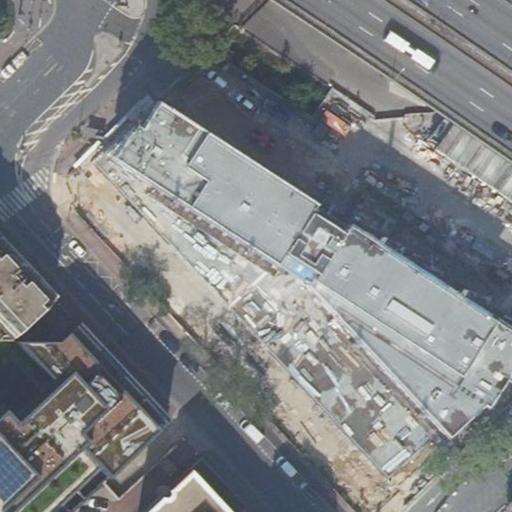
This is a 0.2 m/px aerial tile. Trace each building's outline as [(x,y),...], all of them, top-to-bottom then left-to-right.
[(511,0),(497,0),(511,15),(511,0)] [(511,369),(511,323),(162,96),(93,163),(388,480),(511,369)] [(0,243),(21,266),(25,261),(0,234),(0,243)] [(57,343),(75,324),(21,266),(0,243),(0,326),(9,336),(3,336),(0,339),(0,343),(15,343),(57,343)] [(0,511),(10,511),(79,448),(107,479),(167,422),(75,324),(57,343),(15,343),(55,385),(16,423),(4,411),(0,414),(0,511)] [(224,511),(194,478),(191,476),(189,474),(183,475),(143,511),(224,511)] [(389,498),(379,508),(382,511),(390,511),(397,506),(389,498)]
